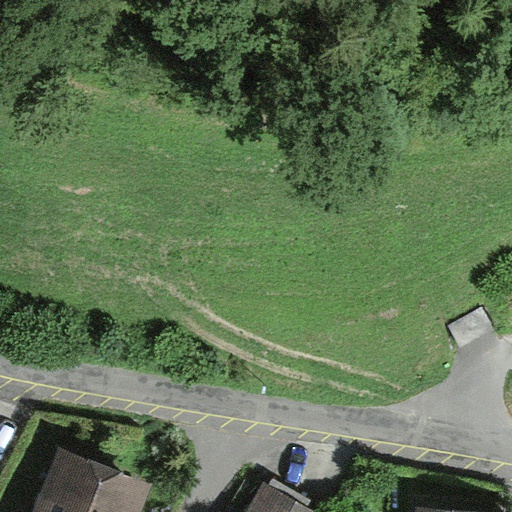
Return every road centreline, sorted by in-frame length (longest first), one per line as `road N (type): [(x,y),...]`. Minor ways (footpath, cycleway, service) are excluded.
road 1 (residential): [(0,355),(68,376),(456,429),(511,445)]
road 2 (unknown): [(235,398),(182,511)]
